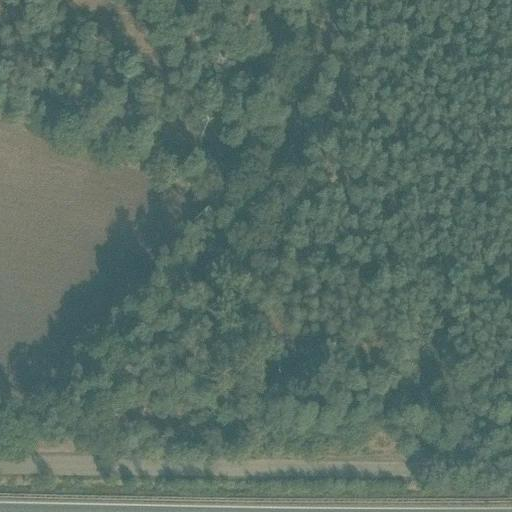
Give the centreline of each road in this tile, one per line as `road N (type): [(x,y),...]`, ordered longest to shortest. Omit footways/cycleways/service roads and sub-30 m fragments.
road 1 (track): [(63,455),(209,288),(277,179),(332,0)]
road 2 (unclassified): [(511,458),(0,453)]
